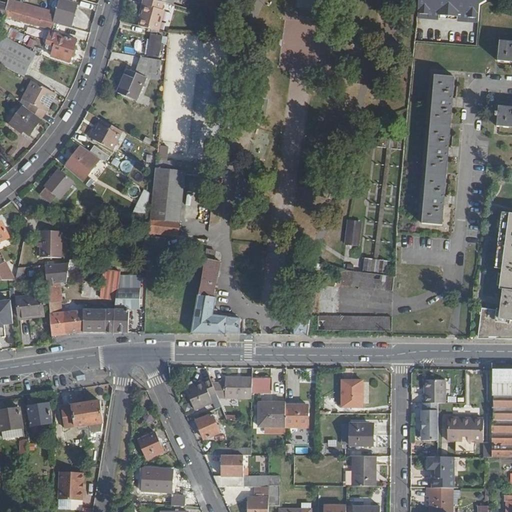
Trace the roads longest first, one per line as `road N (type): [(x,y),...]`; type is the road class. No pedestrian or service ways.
road 1 (secondary): [(401,354),(145,352)]
road 2 (residential): [(114,0),(85,96),(61,138),(0,194)]
road 3 (residential): [(145,352),(217,511)]
road 4 (residential): [(400,511),(401,354)]
road 5 (secondary): [(145,352),(0,369)]
